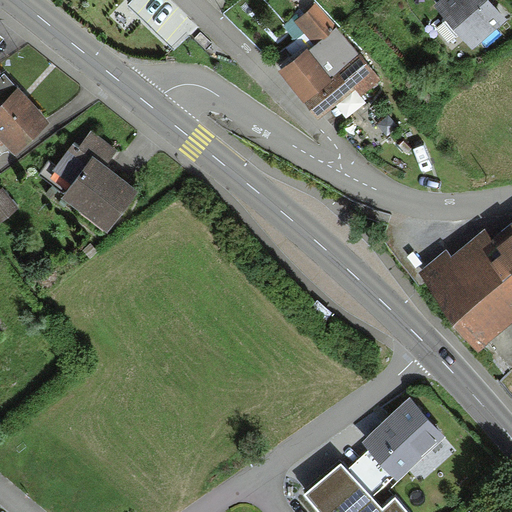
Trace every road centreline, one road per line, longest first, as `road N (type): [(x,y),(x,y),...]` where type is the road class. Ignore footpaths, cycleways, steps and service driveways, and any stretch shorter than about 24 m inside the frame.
road 1 (secondary): [(152,106),(325,249),(426,347)]
road 2 (residential): [(188,0),(341,150),(336,173)]
road 3 (residential): [(253,479),(426,347)]
road 4 (residential): [(152,106),(176,86),(206,88),(336,173)]
road 5 (residential): [(336,173),(424,206),(511,194)]
road 6 (secondary): [(15,0),(152,106)]
road 7 (secondary): [(426,347),(511,442)]
